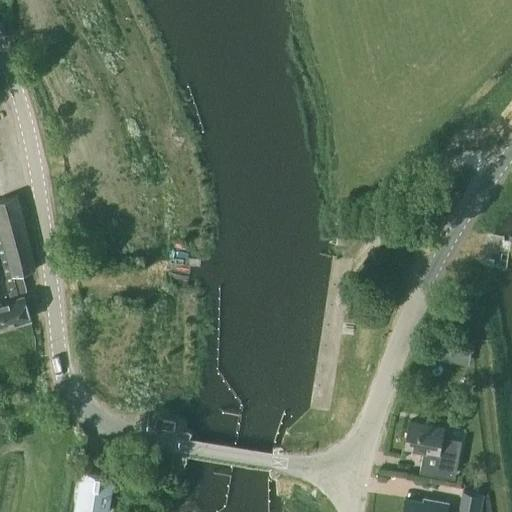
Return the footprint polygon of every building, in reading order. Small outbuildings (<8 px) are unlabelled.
[(36,268),(15,195),(0,199),(0,327),(31,318),(23,289),(27,288),(23,272),(36,268)] [(468,363),(471,348),(442,345),(439,358),(468,363)] [(162,417),(156,416),(154,428),(160,429),(160,427),(172,429),(174,421),(162,419),(162,417)] [(443,426),(409,420),(405,447),(423,450),(419,470),(454,477),(461,441),(441,438),(443,426)] [(234,446),(217,443),(214,462),(230,465),(234,446)] [(115,475),(80,470),(74,511),(105,511),(109,510),(115,475)] [(479,511),(483,494),(462,490),(458,511),(479,511)] [(430,502),(405,497),(401,511),(446,511),(448,502),(431,499),(430,502)]
